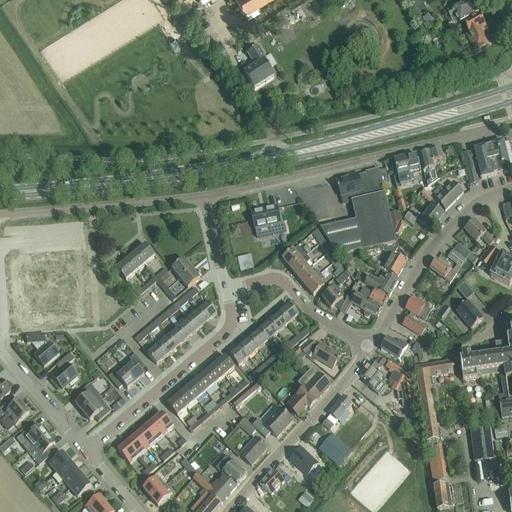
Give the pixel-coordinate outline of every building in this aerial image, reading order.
[(240,0),(248,12),(267,0),(240,0)] [(478,13),(477,12),(479,9),(477,6),(474,5),(473,5),(472,5),(469,0),(467,0),(461,4),(459,2),(453,5),(454,7),(447,11),(451,19),(455,16),(459,23),(469,18),(478,13)] [(419,18),(425,15),(419,4),(413,7),(419,18)] [(483,35),(489,32),(479,15),(463,24),(469,35),(467,35),(476,51),(488,44),(483,35)] [(254,90),(274,78),(264,62),(266,60),(258,47),(247,53),(256,67),(244,74),(254,90)] [(447,67),(452,65),(449,58),(444,60),(447,67)] [(503,143),(479,148),(479,150),(462,154),(470,186),(479,184),(473,162),(477,161),(481,179),(510,172),(503,143)] [(441,150),(419,156),(421,165),(423,173),(436,170),(434,163),(443,161),(443,160),(441,150)] [(411,181),(414,181),(413,176),(421,174),(419,166),(417,156),(406,159),(411,181)] [(395,161),(397,171),(397,172),(399,180),(398,180),(397,182),(399,190),(412,187),(411,181),(406,159),(395,161)] [(381,179),(379,170),(378,170),(378,172),(358,177),(358,175),(350,176),(351,180),(346,181),(346,180),(336,182),(338,190),(339,190),(340,198),(350,195),(352,202),(351,202),(356,221),(320,230),(338,257),(365,252),(374,250),(383,247),(396,244),(381,179)] [(463,194),(456,187),(453,184),(448,190),(446,191),(442,186),(433,195),(429,192),(431,190),(428,187),(424,191),(445,212),(463,194)] [(313,191),(309,193),(319,212),(324,210),(313,191)] [(400,212),(406,210),(403,201),(397,203),(400,212)] [(430,232),(444,214),(432,205),(418,223),(430,232)] [(276,208),(251,213),(255,230),(257,238),(285,232),(283,224),(280,224),(278,217),(276,208)] [(413,226),(420,216),(411,209),(404,219),(413,226)] [(494,242),(481,229),(474,221),(464,231),(476,243),(481,239),(489,247),(494,242)] [(400,236),(404,228),(399,225),(395,234),(400,236)] [(317,230),(312,234),(315,239),(319,244),(324,241),(317,230)] [(326,255),(331,252),(324,241),(319,244),(326,255)] [(397,250),(396,244),(383,247),(383,249),(394,255),(396,252),(397,250)] [(473,266),(478,260),(458,245),(454,251),(466,261),(473,266)] [(154,258),(155,258),(145,246),(144,246),(135,254),(145,266),(154,258)] [(290,269),(306,256),(298,247),(282,260),(290,269)] [(488,268),(499,254),(492,248),(480,262),(488,268)] [(460,268),(466,261),(453,251),(447,258),(460,268)] [(332,265),(338,262),(331,252),(326,255),(332,265)] [(136,274),(145,266),(135,254),(126,262),(136,274)] [(56,270),(77,269),(75,255),(55,256),(56,270)] [(298,279),(313,266),(309,262),(310,261),(306,256),(290,269),(298,279)] [(509,287),(511,281),(511,260),(501,256),(490,277),(509,287)] [(398,278),(406,264),(393,257),(386,267),(379,263),(379,262),(373,259),(371,263),(377,266),(376,267),(379,268),(384,271),(385,270),(398,278)] [(11,260),(12,274),(33,272),(32,258),(11,260)] [(180,280),(192,270),(184,261),(184,260),(171,271),(172,271),(180,280)] [(449,285),(456,275),(437,261),(430,270),(449,285)] [(136,274),(126,262),(116,270),(126,282),(136,274)] [(336,278),(344,271),(338,262),(332,265),(337,272),(333,274),(336,278)] [(313,266),(298,279),(305,288),(321,275),(313,266)] [(57,283),(78,282),(77,269),(56,270),(57,283)] [(158,282),(168,273),(165,270),(155,278),(158,282)] [(199,280),(192,270),(180,280),(188,290),(200,280),(200,279),(199,280)] [(12,274),(14,287),(34,285),(33,272),(12,274)] [(339,288),(351,278),(347,272),(335,282),(339,288)] [(158,282),(156,283),(162,291),(166,288),(163,284),(171,277),(168,273),(158,282)] [(398,282),(383,274),(378,283),(359,273),(356,280),(389,298),(398,282)] [(313,297),(321,291),(324,288),(320,282),(324,279),(321,275),(305,288),(313,297)] [(155,278),(148,284),(151,287),(156,283),(158,282),(155,278)] [(57,283),(58,296),(78,295),(78,282),(57,283)] [(464,284),(457,290),(466,301),(473,295),(464,284)] [(14,287),(15,300),(35,298),(34,285),(14,287)] [(146,286),(138,292),(141,296),(149,290),(146,286)] [(373,296),(355,286),(352,292),(356,294),(382,309),(388,300),(375,292),(373,296)] [(331,310),(338,303),(343,300),(338,294),(340,292),(336,288),(322,300),(331,310)] [(194,302),(191,299),(199,293),(195,289),(185,298),(188,302),(189,302),(191,304),(194,302)] [(173,303),(176,300),(168,290),(164,293),(173,303)] [(377,319),(382,309),(356,294),(352,292),(347,301),(364,311),(364,312),(365,312),(364,315),(364,317),(367,319),(369,319),(371,315),(377,319)] [(58,296),(59,309),(79,308),(78,295),(58,296)] [(16,313),(36,311),(35,298),(15,300),(16,313)] [(185,298),(177,304),(181,308),(188,302),(185,298)] [(407,318),(402,326),(421,338),(426,330),(413,321),(414,319),(415,317),(418,319),(420,316),(425,319),(431,311),(425,307),(420,305),(413,300),(412,299),(405,311),(411,314),(409,316),(408,319),(407,318)] [(456,313),(471,331),(483,320),(468,303),(456,313)] [(207,324),(217,315),(208,305),(198,314),(207,324)] [(174,306),(167,312),(171,317),(178,311),(174,306)] [(288,325),(291,323),(298,317),(290,306),(280,315),(288,325)] [(59,309),(60,323),(80,322),(79,308),(59,309)] [(16,313),(16,327),(37,325),(36,311),(16,313)] [(164,314),(157,321),(161,325),(168,319),(164,314)] [(197,332),(207,324),(198,314),(188,322),(197,332)] [(278,334),(288,325),(280,315),(270,323),(278,334)] [(187,341),(197,332),(188,322),(178,330),(187,341)] [(154,323),(147,329),(151,334),(158,328),(154,323)] [(268,342),(278,334),(270,323),(260,332),(268,342)] [(177,349),(187,341),(178,330),(168,339),(177,349)] [(305,330),(298,336),(302,341),(309,334),(305,330)] [(511,330),(505,332),(507,340),(508,339),(508,343),(511,369),(504,370),(505,375),(501,375),(504,396),(499,397),(500,405),(501,416),(502,416),(502,418),(511,416),(511,330)] [(144,331),(137,338),(141,342),(142,341),(145,345),(151,340),(148,336),(144,331)] [(258,351),(268,342),(260,332),(250,340),(258,351)] [(48,346),(46,343),(45,336),(40,336),(36,336),(26,337),(27,345),(31,345),(39,354),(34,357),(44,369),(59,356),(50,344),(48,346)] [(423,337),(420,344),(426,348),(430,341),(423,337)] [(295,338),(288,345),(292,349),(299,343),(295,338)] [(167,358),(177,349),(168,339),(158,347),(167,358)] [(397,345),(388,339),(381,350),(399,362),(408,347),(399,342),(397,345)] [(248,359),(258,351),(250,340),(240,349),(248,359)] [(309,343),(307,340),(298,348),(305,356),(317,347),(310,342),(309,343)] [(511,369),(508,343),(495,345),(497,356),(470,360),(469,354),(462,355),(463,361),(460,362),(463,382),(482,380),(482,378),(501,375),(505,375),(504,370),(511,369)] [(337,363),(338,361),(340,357),(320,345),(313,359),(332,370),(337,362),(337,363)] [(157,366),(167,358),(158,347),(148,356),(157,366)] [(285,347),(278,353),(282,358),(289,351),(285,347)] [(238,368),(248,359),(240,349),(230,357),(236,365),(238,368)] [(419,364),(427,363),(425,350),(422,350),(418,351),(417,351),(419,364)] [(62,390),(70,384),(77,378),(68,366),(74,360),(70,355),(58,365),(63,370),(52,379),(62,390)] [(275,355),(268,362),(272,366),(279,360),(275,355)] [(136,384),(144,376),(140,372),(145,368),(135,356),(130,360),(121,367),(125,371),(136,384)] [(225,378),(235,370),(231,365),(224,357),(224,358),(215,366),(225,378)] [(371,363),(360,377),(366,382),(365,384),(373,391),(378,384),(382,379),(381,379),(383,377),(379,374),(377,373),(380,370),(383,366),(386,362),(381,359),(378,362),(375,366),(371,363)] [(427,443),(439,441),(435,419),(436,418),(430,380),(453,376),(451,363),(415,369),(423,420),(427,443)] [(265,364),(258,370),(262,375),(269,368),(265,364)] [(391,364),(388,370),(389,372),(393,374),(389,380),(395,384),(392,389),(398,392),(404,382),(410,379),(407,372),(399,368),(391,364)] [(216,386),(225,378),(215,366),(205,374),(216,386)] [(136,384),(125,371),(121,367),(113,374),(108,378),(112,382),(119,390),(123,386),(127,391),(136,384)] [(309,409),(330,387),(312,369),(298,385),(304,390),(298,397),(297,396),(287,407),(298,418),(308,408),(309,409)] [(95,380),(101,375),(98,372),(92,377),(95,380)] [(255,372),(248,379),(252,383),(259,377),(255,372)] [(206,394),(216,386),(205,374),(196,382),(206,394)] [(0,402),(11,393),(1,382),(0,382),(0,402)] [(197,402),(206,394),(196,382),(186,390),(197,402)] [(239,394),(249,386),(246,382),(236,391),(239,394)] [(80,402),(75,406),(82,414),(100,399),(101,398),(90,385),(85,389),(83,391),(75,397),(80,402)] [(236,409),(259,389),(256,385),(232,405),(236,409)] [(233,388),(228,392),(231,395),(229,396),(232,400),(239,394),(236,391),(233,388)] [(187,410),(197,402),(186,390),(177,398),(187,410)] [(187,410),(177,398),(167,406),(167,405),(167,406),(177,418),(187,410)] [(342,398),(328,414),(331,417),(338,422),(341,425),(350,415),(346,412),(352,406),(350,404),(342,398)] [(111,413),(100,399),(82,414),(90,423),(94,419),(98,423),(111,413)] [(222,402),(219,404),(222,408),(228,403),(229,402),(226,399),(222,402)] [(3,407),(0,409),(0,418),(5,415),(7,417),(0,422),(9,432),(15,427),(29,415),(19,403),(8,412),(3,407)] [(217,407),(210,412),(213,416),(220,410),(217,407)] [(264,426),(258,421),(255,418),(249,425),(252,427),(258,433),(265,440),(271,434),(277,439),(292,422),(285,416),(279,410),(264,426)] [(207,414),(200,420),(203,424),(210,418),(207,414)] [(165,436),(173,429),(161,415),(153,422),(165,436)] [(331,417),(327,421),(323,426),(329,431),(334,426),(338,422),(331,417)] [(194,418),(187,424),(191,429),(194,432),(201,426),(198,422),(197,423),(194,418)] [(250,438),(256,432),(244,421),(239,426),(250,438)] [(156,444),(165,436),(153,422),(144,430),(156,444)] [(496,440),(509,438),(507,426),(494,428),(496,440)] [(28,454),(47,437),(40,428),(29,437),(25,432),(16,440),(28,454)] [(489,428),(470,431),(471,437),(475,463),(477,462),(486,461),(493,460),(489,428)] [(319,440),(324,432),(320,429),(314,436),(319,440)] [(147,451),(156,444),(144,430),(135,437),(147,451)] [(332,453),(337,447),(325,436),(319,442),(332,453)] [(39,467),(48,459),(44,455),(55,445),(47,437),(28,454),(39,467)] [(138,459),(147,451),(135,437),(126,445),(138,459)] [(251,467),(267,450),(255,439),(239,456),(251,467)] [(181,449),(187,444),(183,440),(177,444),(181,449)] [(130,466),(137,459),(138,459),(126,445),(118,452),(130,466)] [(432,482),(433,482),(446,481),(442,448),(428,450),(432,482)] [(300,450),(290,462),(308,478),(318,466),(300,450)] [(168,460),(173,455),(170,451),(164,455),(168,460)] [(339,462),(342,458),(335,451),(331,455),(339,462)] [(56,473),(69,462),(62,454),(49,465),(56,473)] [(163,464),(168,460),(164,455),(159,459),(163,464)] [(236,488),(248,476),(240,469),(227,457),(215,470),(222,475),(210,488),(197,476),(193,480),(192,481),(206,493),(221,505),(236,488)] [(143,468),(149,463),(145,458),(139,463),(143,468)] [(185,470),(189,466),(185,461),(181,465),(185,470)] [(64,482),(76,471),(69,462),(56,473),(64,482)] [(151,474),(156,470),(152,466),(147,470),(151,474)] [(189,466),(185,470),(189,475),(193,480),(197,476),(197,475),(197,474),(194,471),(189,466)] [(284,483),(280,479),(284,474),(279,468),(274,473),(272,472),(259,485),(267,492),(271,496),(284,483)] [(146,479),(151,474),(147,470),(142,474),(146,479)] [(71,490),(84,479),(76,471),(64,482),(71,490)] [(511,481),(510,473),(497,475),(499,484),(511,481)] [(150,499),(165,487),(157,478),(143,490),(150,499)] [(78,498),(83,494),(91,487),(84,479),(71,490),(78,498)] [(35,486),(38,490),(44,485),(41,481),(35,486)] [(44,485),(38,490),(41,493),(47,488),(44,485)] [(437,511),(448,510),(445,486),(434,487),(437,511)] [(158,508),(166,501),(172,496),(165,487),(150,499),(158,508)] [(215,511),(221,505),(206,493),(199,502),(205,507),(200,511),(215,511)] [(305,495),(299,502),(306,509),(313,501),(305,495)] [(99,511),(107,506),(99,497),(93,503),(90,499),(81,506),(86,511),(99,511)] [(63,502),(60,499),(55,503),(58,507),(63,502)]
